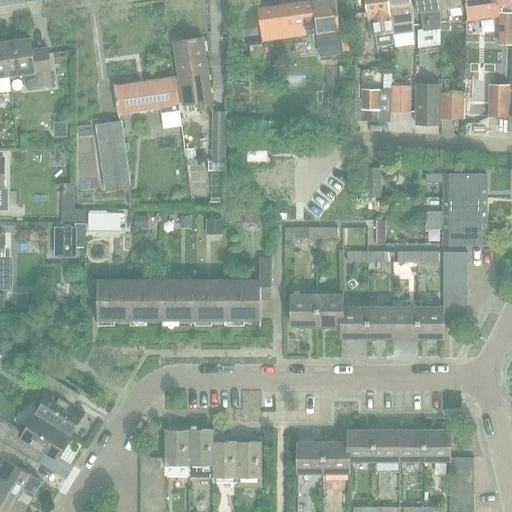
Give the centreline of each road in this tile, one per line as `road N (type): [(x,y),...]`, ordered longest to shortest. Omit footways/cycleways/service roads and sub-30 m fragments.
road 1 (residential): [(483,378),(156,382),(135,399),(68,511)]
road 2 (unclassified): [(300,193),(348,139),(511,145)]
